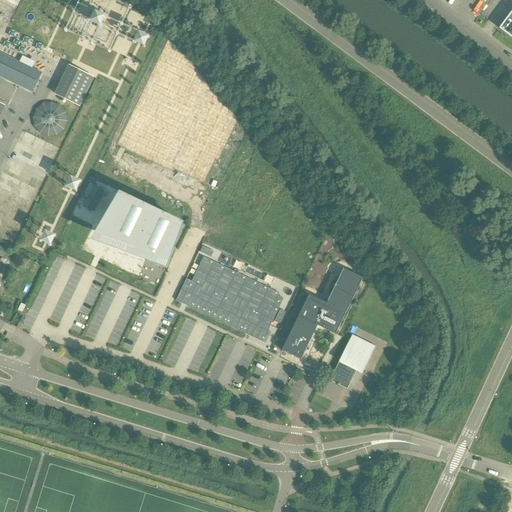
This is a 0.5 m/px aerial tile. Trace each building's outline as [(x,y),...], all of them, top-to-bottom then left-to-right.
[(511,10),(499,29),(511,38),(511,10)] [(106,23),(95,18),(90,28),(101,33),(106,23)] [(149,43),(139,38),(134,49),(139,51),(144,54),(149,43)] [(0,53),(0,76),(32,92),(41,74),(0,53)] [(31,67),(34,62),(23,57),(20,62),(31,67)] [(70,66),(56,95),(80,106),(94,78),(70,66)] [(33,121),(33,122),(33,124),(34,125),(35,127),(35,128),(36,130),(37,131),(38,132),(40,133),(41,134),(43,135),(44,136),(46,136),(47,136),(49,137),(51,137),(52,136),(54,136),(55,136),(57,135),(58,134),(60,133),(61,132),(62,131),(63,130),(64,128),(65,127),(65,126),(66,124),(66,122),(66,121),(66,119),(66,117),(66,116),(66,114),(65,113),(64,111),(63,110),(62,109),(61,108),(60,106),(59,106),(57,105),(56,104),(54,104),(52,103),(51,103),(49,103),(48,103),(46,103),(44,104),(43,104),(41,105),(40,106),(39,107),(38,108),(36,110),(36,111),(35,112),(34,114),(34,115),(33,117),(33,119),(33,121)] [(70,186),(75,189),(80,178),(75,175),(69,173),(64,183),(70,186)] [(80,235),(127,252),(144,259),(146,261),(166,268),(173,248),(183,220),(110,184),(80,235)] [(93,212),(99,201),(93,198),(87,209),(93,212)] [(39,238),(50,244),(55,233),(49,230),(44,227),(39,238)] [(0,256),(4,258),(8,251),(0,246),(0,256)] [(202,247),(200,252),(211,258),(213,252),(202,247)] [(193,282),(188,280),(177,302),(267,344),(272,333),(270,332),(274,321),(280,310),(285,299),(279,297),(281,294),(205,258),(193,282)] [(343,269),(327,303),(309,294),(281,350),(301,360),(317,326),(335,335),(362,279),(347,271),(343,269)] [(285,312),(280,310),(274,321),(280,324),(285,312)] [(336,385),(339,386),(347,390),(356,370),(362,373),(375,347),(352,335),(329,381),(337,385),(336,385)]
